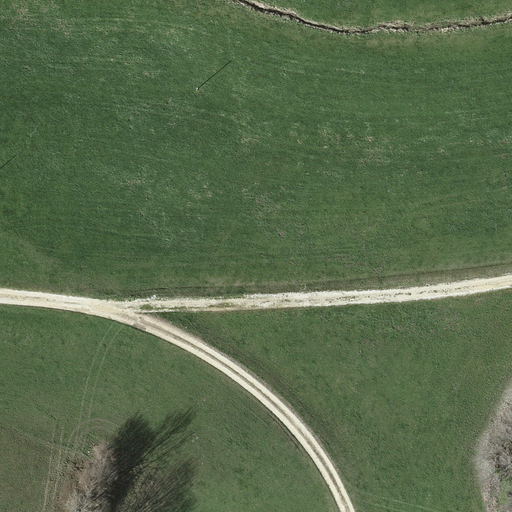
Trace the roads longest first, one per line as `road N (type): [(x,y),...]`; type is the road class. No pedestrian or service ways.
road 1 (track): [(0,296),(117,311),(218,361),(284,412),(347,511)]
road 2 (track): [(117,311),(511,280)]
